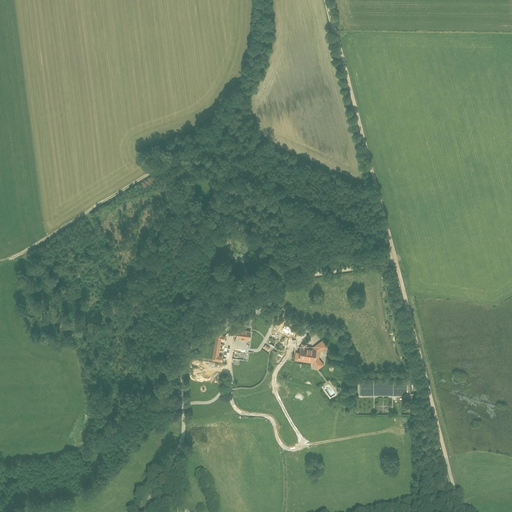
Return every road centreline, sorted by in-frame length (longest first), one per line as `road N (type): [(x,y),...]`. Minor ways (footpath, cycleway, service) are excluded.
road 1 (track): [(0,261),(184,157),(242,174),(280,199),(390,241)]
road 2 (unclassified): [(145,511),(182,439),(187,350),(274,280)]
road 3 (unknown): [(181,407),(211,403),(228,357),(264,342),(273,311),(241,308)]
